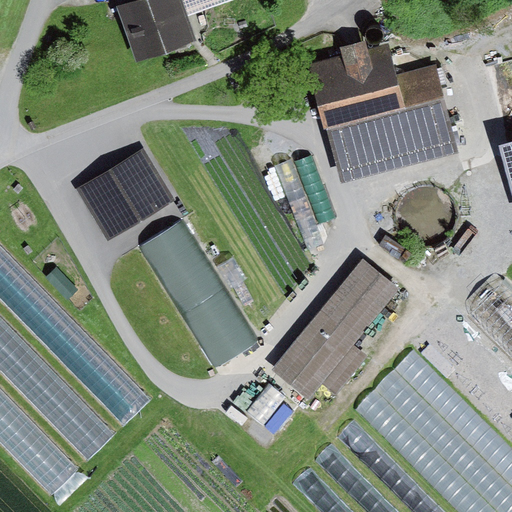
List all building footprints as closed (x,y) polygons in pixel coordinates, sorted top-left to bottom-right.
[(117,0),(120,9),(145,0),(180,0),(181,0),(117,0)] [(180,0),(145,0),(120,9),(140,65),(197,45),(180,0)] [(342,61),(310,69),(337,184),(459,154),(437,63),(398,72),(392,47),(366,54),(364,45),(340,51),(342,61)] [(511,145),(501,148),(511,190),(511,145)] [(144,149),(78,190),(109,241),(175,201),(144,149)] [(186,222),(142,249),(216,371),(261,344),(186,222)] [(126,433),(158,403),(0,241),(0,368),(87,458),(120,426),(126,433)] [(399,290),(364,261),(273,372),(308,401),(399,290)] [(56,269),(46,279),(68,300),(78,290),(56,269)] [(511,292),(503,283),(469,316),(511,359),(511,292)] [(511,511),(511,446),(414,348),(355,408),(458,511),(511,511)] [(247,410),(276,431),(297,403),(268,382),(247,410)] [(0,437),(52,492),(79,467),(0,384),(0,437)]
